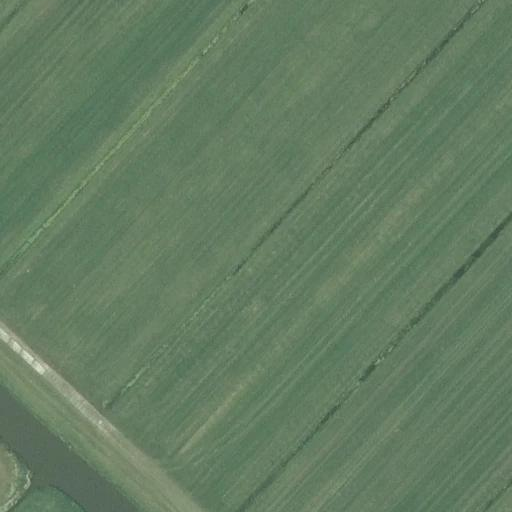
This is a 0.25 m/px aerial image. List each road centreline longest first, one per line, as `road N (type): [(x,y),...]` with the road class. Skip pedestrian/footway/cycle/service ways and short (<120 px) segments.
road 1 (track): [(197,511),(0,328)]
road 2 (track): [(30,357),(160,220)]
